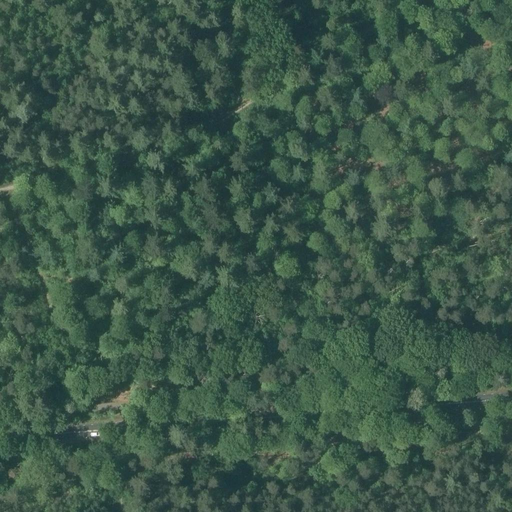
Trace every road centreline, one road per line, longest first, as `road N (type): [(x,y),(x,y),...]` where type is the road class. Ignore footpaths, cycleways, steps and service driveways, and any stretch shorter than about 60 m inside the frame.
road 1 (primary): [(0,438),(511,399)]
road 2 (track): [(414,0),(177,119),(0,187)]
